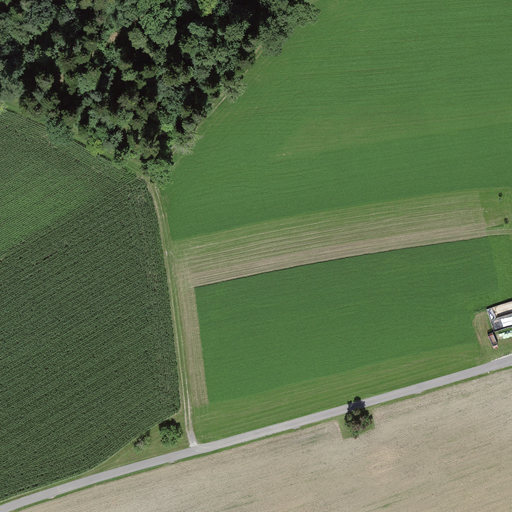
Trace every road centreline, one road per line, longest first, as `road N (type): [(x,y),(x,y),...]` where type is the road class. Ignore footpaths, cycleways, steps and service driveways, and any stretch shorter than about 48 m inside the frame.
road 1 (unclassified): [(511,359),(0,510)]
road 2 (track): [(195,452),(156,186),(161,168),(295,0)]
